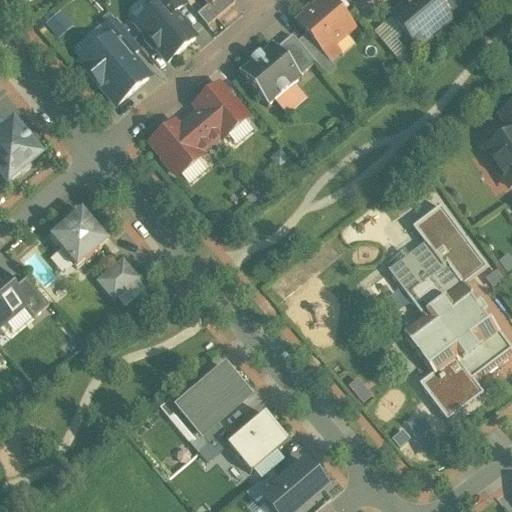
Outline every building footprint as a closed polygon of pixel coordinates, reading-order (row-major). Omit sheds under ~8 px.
[(181,0),(147,0),(156,10),(136,27),(147,41),(147,45),(152,51),(156,52),(167,65),(195,41),(174,17),(187,6),(181,0)] [(229,0),(220,0),(209,10),(208,9),(197,18),(207,29),(235,6),(229,0)] [(198,0),(199,1),(199,0),(200,0),(208,9),(209,10),(220,0),(198,0)] [(327,0),(297,26),(306,37),(320,53),(323,56),(333,48),(334,49),(344,41),(343,39),(353,30),(327,0)] [(403,0),(408,5),(391,20),(417,50),(430,39),(432,40),(441,32),(442,29),(449,23),(429,0),(403,0)] [(140,52),(116,25),(104,35),(109,41),(112,38),(130,60),(140,52)] [(320,53),(306,37),(297,45),(311,61),(320,53)] [(109,41),(81,65),(88,74),(88,76),(95,84),(98,84),(117,108),(148,81),(130,60),(112,38),(109,41)] [(297,45),(292,39),(276,52),(299,80),(315,66),(311,61),(297,45)] [(272,48),(260,58),(259,57),(250,64),(251,66),(239,76),(239,75),(238,75),(268,110),(268,109),(300,82),(301,83),(301,82),(299,80),(276,52),(272,47),(271,48),(272,48)] [(320,53),(311,61),(315,66),(324,76),(333,69),(323,56),(320,53)] [(416,68),(406,55),(397,63),(407,75),(416,68)] [(232,106),(218,89),(194,109),(199,114),(220,139),(223,142),(246,122),(243,118),(243,115),(235,106),(232,106)] [(511,108),(499,117),(511,135),(511,108)] [(220,139),(199,114),(189,123),(210,148),(220,139)] [(210,148),(189,123),(178,132),(199,157),(210,148)] [(39,158),(12,126),(0,135),(0,176),(7,185),(39,158)] [(178,132),(173,127),(150,146),(164,163),(164,166),(172,175),(175,175),(178,180),(202,160),(199,157),(178,132)] [(511,135),(485,152),(509,190),(511,187),(511,135)] [(108,245),(81,213),(49,240),(76,272),(108,245)] [(472,300),(449,270),(445,265),(442,268),(425,245),(387,274),(422,322),(402,337),(433,379),(439,375),(454,363),(473,388),(511,358),(511,353),(488,322),(486,324),(481,318),(486,314),(478,304),(474,308),(469,302),(472,300)] [(122,262),(96,285),(113,305),(140,283),(122,262)] [(12,293),(0,278),(0,329),(24,309),(25,308),(12,293)] [(49,309),(26,281),(12,293),(25,308),(24,309),(34,321),(49,309)] [(167,303),(158,310),(166,319),(175,312),(167,303)] [(249,399),(225,371),(193,398),(178,411),(177,413),(178,414),(186,423),(181,427),(183,428),(187,425),(199,439),(200,440),(202,439),(217,426),(249,399)] [(186,389),(171,402),(178,411),(193,398),(186,389)] [(170,402),(160,411),(169,422),(178,414),(177,413),(178,411),(171,402),(170,402)] [(264,416),(226,448),(227,450),(249,476),(287,443),(264,416)] [(225,435),(217,426),(202,439),(209,448),(225,435)] [(199,439),(190,447),(198,457),(209,448),(202,439),(200,440),(199,439)] [(276,481),(271,474),(248,493),(263,511),(298,511),(326,490),(301,461),(276,481)]
